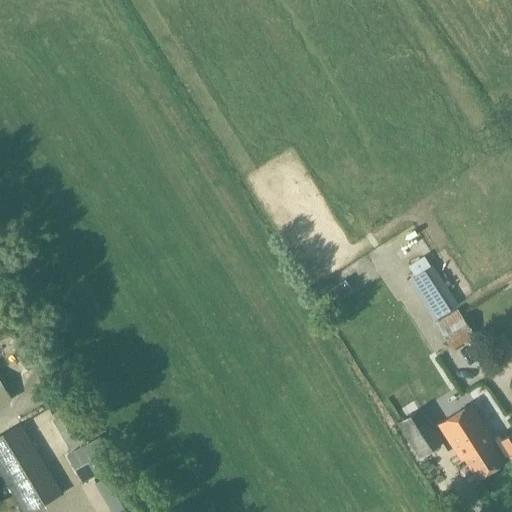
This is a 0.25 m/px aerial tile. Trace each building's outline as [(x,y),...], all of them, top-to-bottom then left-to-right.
[(368,216),(388,239),(399,229),(380,206),(368,216)] [(433,321),(458,306),(434,267),(409,282),(433,321)] [(474,336),(458,310),(436,323),(452,350),(474,336)] [(0,407),(11,401),(2,385),(0,382),(0,407)] [(499,437),(494,440),(471,404),(439,425),(462,461),(465,459),(478,480),(504,463),(502,460),(509,455),(511,459),(511,458),(511,434),(502,441),(499,437)] [(93,436),(77,409),(54,422),(70,450),(93,436)] [(419,458),(419,457),(427,454),(444,443),(422,409),(397,425),(419,458)] [(34,511),(63,494),(21,424),(0,437),(0,471),(24,511),(34,511)] [(84,488),(117,469),(98,436),(65,456),(84,488)] [(119,471),(96,484),(112,511),(120,511),(137,503),(119,471)] [(450,488),(438,496),(446,508),(458,500),(450,488)]
